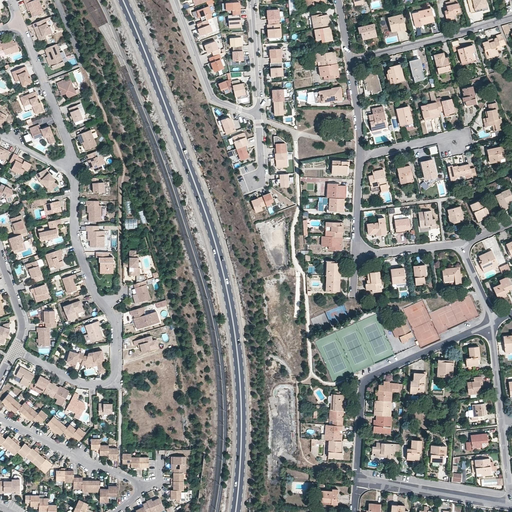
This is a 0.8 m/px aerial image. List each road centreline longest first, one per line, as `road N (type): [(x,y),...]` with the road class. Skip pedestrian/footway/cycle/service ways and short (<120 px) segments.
road 1 (primary): [(236,511),(242,416),(230,302),(199,192),(123,0)]
road 2 (residential): [(15,348),(80,383),(103,384),(117,369),(113,315),(93,289),(76,238),(68,164)]
road 3 (residential): [(357,480),(366,379),(491,322)]
road 4 (residential): [(348,61),(511,17)]
road 5 (residential): [(138,487),(0,418)]
road 6 (residential): [(357,480),(509,504)]
road 7 (residential): [(175,0),(213,98),(259,112)]
road 8 (residential): [(68,164),(71,150),(21,25)]
